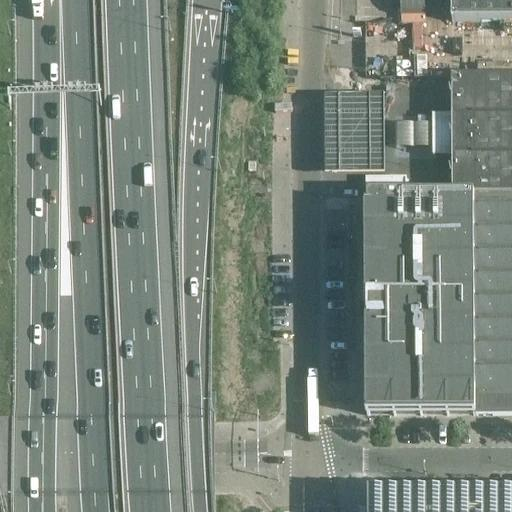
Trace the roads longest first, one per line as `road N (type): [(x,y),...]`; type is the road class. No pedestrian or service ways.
road 1 (motorway): [(60,0),(97,511)]
road 2 (motorway): [(150,511),(125,0)]
road 3 (motorway): [(58,0),(39,511)]
road 4 (motorway): [(199,511),(189,247),(197,0)]
road 5 (tertiary): [(310,460),(315,0)]
road 6 (tertiary): [(0,459),(219,459)]
road 7 (unclassified): [(310,460),(511,463)]
